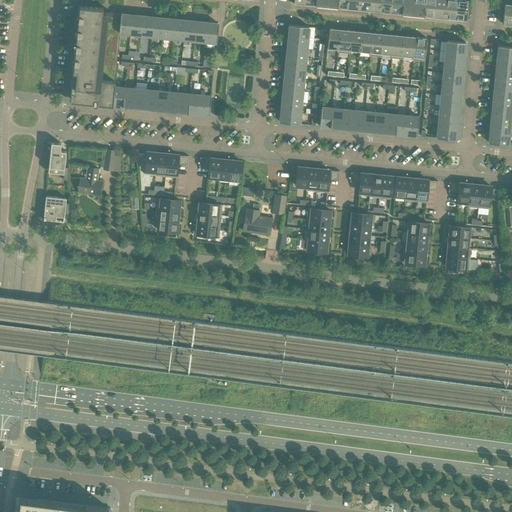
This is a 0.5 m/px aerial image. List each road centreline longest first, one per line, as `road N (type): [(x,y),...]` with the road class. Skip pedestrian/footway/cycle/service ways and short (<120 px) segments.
road 1 (secondary): [(6,410),(511,475)]
road 2 (secondary): [(511,451),(8,384)]
road 3 (unclassified): [(511,298),(22,234)]
road 4 (residential): [(41,135),(255,155)]
road 5 (residential): [(258,128),(44,108)]
road 6 (residential): [(468,150),(258,128)]
road 7 (residential): [(255,155),(465,176)]
road 8 (unclassified): [(8,384),(22,234)]
road 9 (residential): [(481,0),(468,150)]
road 10 (residential): [(270,0),(258,128)]
road 11 (residential): [(126,484),(0,468)]
road 12 (residential): [(248,500),(126,484)]
